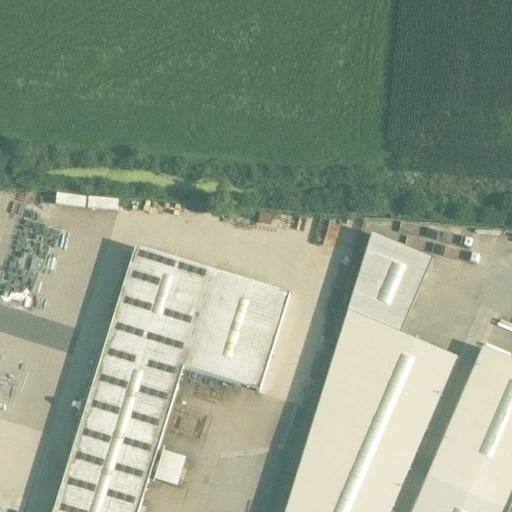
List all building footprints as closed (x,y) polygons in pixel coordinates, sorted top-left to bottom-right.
[(444,253),(505,255),(505,228),(445,227),(444,253)] [(289,297),(135,249),(112,326),(189,350),(183,370),(259,394),(289,297)] [(348,314),(286,511),(391,511),(457,361),(365,322),(365,321),(350,315),(350,322),(349,315),(348,314)] [(112,326),(53,511),(139,511),(183,370),(189,350),(112,326)] [(511,362),(483,350),(434,463),(511,496),(511,362)] [(190,485),(197,458),(174,452),(167,479),(190,485)] [(506,511),(428,479),(413,511),(506,511)]
